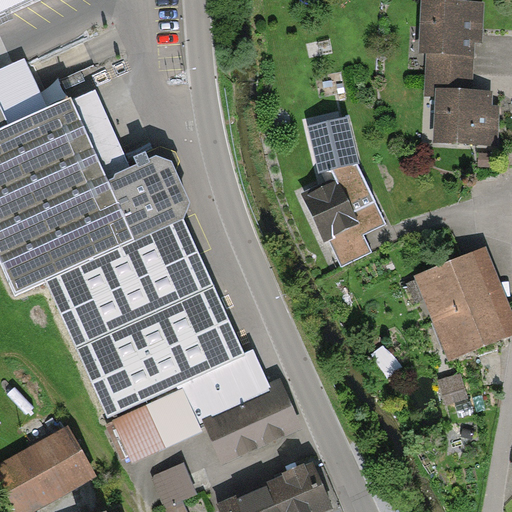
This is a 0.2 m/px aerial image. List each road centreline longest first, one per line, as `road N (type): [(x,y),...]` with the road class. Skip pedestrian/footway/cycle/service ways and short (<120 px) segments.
road 1 (residential): [(361,511),(242,229),(207,97),(199,0)]
road 2 (residential): [(493,511),(511,389)]
